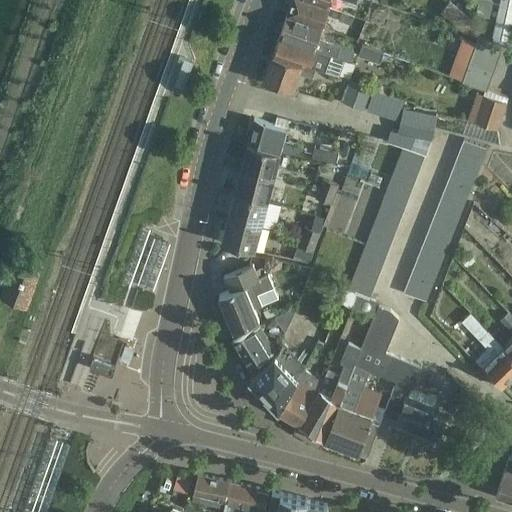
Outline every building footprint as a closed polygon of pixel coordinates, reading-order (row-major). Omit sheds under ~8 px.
[(329,5),(326,4),(316,0),(290,0),(286,13),(321,25),(329,5)] [(511,0),(499,0),(492,35),(508,38),(511,16),(511,0)] [(350,22),(353,13),(340,9),(337,17),(350,22)] [(349,58),(353,48),(339,43),(318,35),(321,25),(286,13),(278,34),(331,52),(349,58)] [(272,52),(314,67),(324,70),(331,52),(278,34),(272,52)] [(486,88),(501,48),(476,39),(462,79),(486,88)] [(382,49),(361,42),(358,51),(379,59),(382,49)] [(297,71),(311,76),(314,67),(272,52),(263,77),(291,88),(297,71)] [(368,88),(358,84),(348,81),(341,100),(351,104),(362,107),(368,88)] [(376,112),(382,93),(372,90),(366,109),(376,112)] [(387,115),(392,96),(382,93),(376,112),(387,115)] [(497,127),(506,100),(483,93),(474,119),(497,127)] [(392,96),(387,115),(397,118),(403,99),(392,96)] [(430,138),(435,114),(402,107),(397,130),(430,138)] [(299,154),(302,144),(282,139),(286,126),(253,117),(247,140),(280,148),(299,154)] [(459,147),(480,155),(484,145),(463,137),(459,147)] [(273,176),(280,148),(247,140),(240,168),(273,176)] [(398,156),(419,164),(424,153),(402,144),(398,156)] [(476,166),(480,155),(459,147),(455,158),(476,166)] [(394,167),(415,175),(419,164),(398,156),(394,167)] [(471,177),(476,166),(455,158),(451,169),(471,177)] [(390,178),(411,186),(415,175),(394,167),(390,178)] [(266,200),(273,176),(240,168),(234,190),(266,200)] [(467,189),(471,177),(451,169),(446,180),(467,189)] [(318,186),(334,192),(337,183),(322,177),(318,186)] [(385,189),(407,197),(411,186),(390,178),(385,189)] [(463,200),(467,189),(446,180),(442,191),(463,200)] [(330,202),(334,192),(318,186),(315,196),(330,202)] [(381,199),(403,208),(407,197),(385,189),(381,199)] [(260,223),(266,200),(234,190),(227,215),(260,223)] [(459,211),(463,200),(442,191),(438,202),(459,211)] [(377,210),(398,219),(403,208),(381,199),(377,210)] [(454,222),(459,211),(438,202),(433,213),(454,222)] [(394,230),(398,219),(377,210),(373,221),(394,230)] [(450,232),(454,222),(433,213),(429,224),(450,232)] [(253,249),(260,223),(227,215),(221,241),(253,249)] [(390,240),(394,230),(373,221),(369,232),(390,240)] [(301,234),(316,240),(319,230),(305,224),(301,234)] [(446,244),(450,232),(429,224),(425,236),(446,244)] [(386,251),(390,240),(369,232),(365,243),(386,251)] [(312,250),(316,240),(301,234),(297,244),(312,250)] [(442,255),(446,244),(425,236),(421,247),(442,255)] [(382,262),(386,251),(365,243),(360,254),(382,262)] [(438,266),(442,255),(421,247),(416,258),(438,266)] [(26,304),(40,262),(16,254),(1,295),(26,304)] [(377,273),(382,262),(360,254),(356,265),(377,273)] [(434,277),(438,266),(416,258),(412,269),(434,277)] [(253,305),(277,295),(267,272),(258,276),(252,261),(223,274),(228,289),(218,293),(232,328),(258,317),(253,305)] [(373,284),(377,273),(356,265),(352,276),(373,284)] [(429,288),(434,277),(412,269),(408,280),(429,288)] [(369,295),(373,284),(352,276),(348,287),(369,295)] [(425,299),(429,288),(408,280),(404,291),(425,299)] [(378,303),(379,301),(356,292),(351,305),(364,310),(374,314),(378,303)] [(371,319),(393,327),(397,316),(390,308),(378,303),(374,314),(371,319)] [(347,314),(361,320),(364,310),(351,305),(347,314)] [(509,326),(511,322),(511,315),(507,311),(500,318),(509,326)] [(388,339),(393,327),(371,319),(367,331),(388,339)] [(258,322),(258,321),(232,338),(249,365),(274,349),(260,327),(263,325),(260,321),(258,322)] [(324,341),(328,331),(313,325),(309,336),(324,341)] [(489,346),(496,339),(487,330),(480,337),(489,346)] [(384,351),(388,339),(367,331),(362,343),(384,351)] [(293,356),(304,362),(315,342),(304,336),(293,356)] [(511,355),(511,337),(503,346),(511,355)] [(353,363),(360,345),(347,340),(339,360),(343,362),(338,373),(325,368),(321,378),(317,391),(298,423),(325,438),(353,363)] [(387,353),(384,351),(362,343),(361,346),(360,345),(353,363),(368,369),(380,373),(387,353)] [(501,386),(511,375),(511,355),(503,346),(482,366),(501,386)] [(296,376),(274,352),(248,376),(278,408),(296,376)] [(380,373),(391,378),(399,357),(387,353),(380,373)] [(111,372),(115,364),(92,354),(88,363),(111,372)] [(391,378),(396,380),(402,382),(410,361),(399,357),(391,378)] [(410,361),(402,382),(409,385),(413,386),(421,365),(410,361)] [(358,396),(368,369),(353,363),(325,438),(365,454),(378,422),(370,419),(375,403),(358,396)] [(317,391),(321,378),(302,366),(296,376),(278,408),(277,410),(298,423),(317,391)] [(409,385),(402,382),(396,380),(383,412),(396,417),(394,422),(436,438),(446,411),(431,405),(431,406),(404,396),(409,385)] [(511,498),(511,458),(508,457),(495,493),(511,498)] [(221,506),(227,479),(196,471),(190,498),(221,506)] [(260,511),(266,488),(227,479),(221,506),(220,509),(231,511),(260,511)] [(323,511),(326,502),(305,498),(306,496),(270,489),(265,509),(268,509),(266,511),(323,511)]
